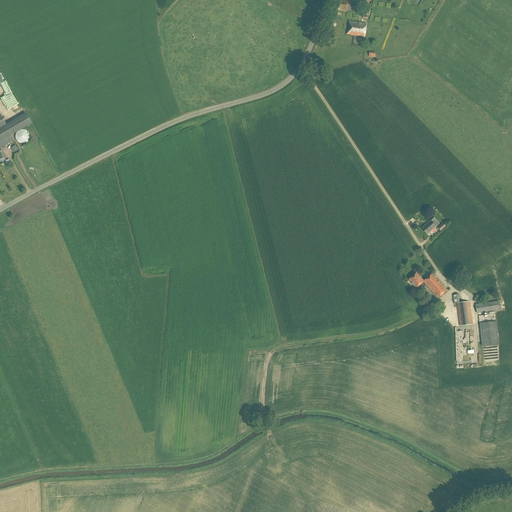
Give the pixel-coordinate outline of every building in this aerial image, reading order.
[(347,11),(348,1),(339,0),(338,10),(347,11)] [(364,37),(366,24),(349,21),(347,34),(364,37)] [(0,91),(1,93),(8,90),(7,87),(9,86),(6,79),(0,81),(0,91)] [(11,135),(18,131),(19,130),(32,123),(26,113),(6,124),(0,114),(0,148),(5,145),(14,140),(11,135)] [(23,144),(24,144),(25,144),(25,143),(26,143),(27,143),(27,142),(28,142),(28,141),(29,140),(29,139),(29,138),(29,137),(30,137),(29,137),(29,136),(29,135),(29,134),(29,133),(28,133),(28,132),(27,132),(27,131),(26,131),(25,131),(25,130),(24,130),(23,130),(22,130),(21,130),(20,130),(19,131),(18,131),(18,132),(17,132),(17,133),(16,133),(16,134),(16,135),(16,136),(15,136),(15,137),(15,138),(16,138),(16,139),(16,140),(17,141),(17,142),(18,142),(18,143),(19,143),(20,143),(20,144),(21,144),(22,144),(23,144)] [(431,221),(422,229),(427,235),(436,227),(439,224),(435,218),(431,221)] [(424,281),(417,273),(409,280),(417,288),(419,286),(422,289),(427,285),(438,298),(447,291),(433,274),(424,281)] [(460,303),(459,294),(452,295),(454,304),(456,304),(460,327),(472,325),(469,302),(460,303)] [(477,314),(500,310),(499,301),(475,305),(477,314)]
